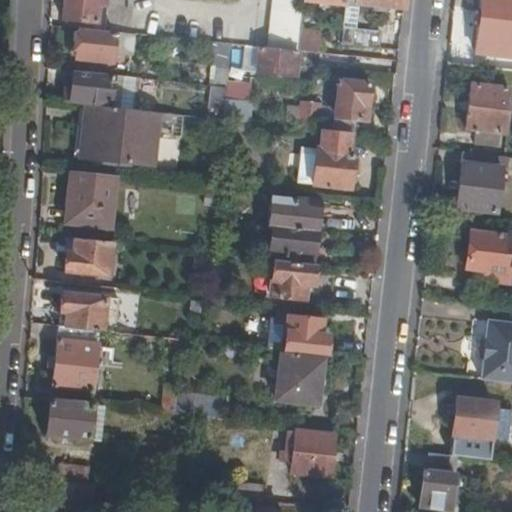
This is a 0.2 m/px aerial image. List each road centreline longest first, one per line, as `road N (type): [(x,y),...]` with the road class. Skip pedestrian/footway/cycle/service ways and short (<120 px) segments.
road 1 (residential): [(429,0),(373,511)]
road 2 (residential): [(25,0),(0,461)]
